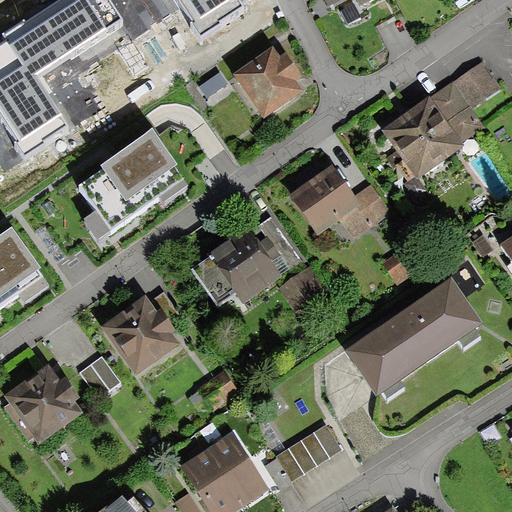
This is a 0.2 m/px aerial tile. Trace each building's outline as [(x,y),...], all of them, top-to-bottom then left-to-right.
[(0,47),(0,113),(19,142),(15,145),(24,159),(44,146),(41,142),(64,128),(30,77),(117,20),(103,0),(68,0),(25,28),(23,24),(2,38),(6,44),(0,47)] [(179,0),(196,24),(194,27),(201,40),(220,29),(218,25),(242,10),(236,0),(179,0)] [(233,74),(266,119),(305,90),(298,80),(304,76),(286,52),(281,56),(273,45),(233,74)] [(482,63),(455,81),(472,106),(499,88),(482,63)] [(220,72),(200,86),(208,97),(228,83),(220,72)] [(455,81),(430,97),(461,143),(485,127),(472,106),(455,81)] [(382,128),(418,179),(465,147),(461,143),(430,97),(382,128)] [(85,224),(99,243),(158,201),(163,208),(190,189),(154,138),(83,189),(100,213),(85,224)] [(290,192),(320,233),(342,217),(362,203),(356,194),(333,162),(290,192)] [(371,184),(356,194),(362,203),(342,217),(355,236),(390,212),(371,184)] [(272,217),(259,225),(267,236),(282,257),(290,270),(302,262),(272,217)] [(191,267),(218,305),(235,293),(243,304),(284,276),(275,262),(282,257),(267,236),(260,241),(250,227),(191,267)] [(511,227),(496,239),(511,260),(511,227)] [(0,247),(0,300),(37,273),(12,239),(0,247)] [(402,252),(384,263),(398,285),(416,274),(402,252)] [(311,269),(280,289),(297,315),(328,295),(311,269)] [(346,354),(378,400),(385,395),(389,401),(404,390),(400,384),(459,343),(464,350),(480,339),(475,332),(484,326),(452,280),(346,354)] [(163,292),(151,301),(173,332),(186,323),(163,292)] [(101,326),(135,375),(182,344),(173,332),(151,301),(147,296),(101,326)] [(101,357),(80,373),(98,397),(119,382),(101,357)] [(36,437),(39,441),(83,411),(76,401),(81,398),(66,377),(62,380),(51,364),(6,394),(11,401),(4,405),(29,441),(36,437)] [(276,455),(278,459),(266,466),(279,488),(343,449),(327,423),(276,455)] [(210,511),(237,511),(271,491),(235,433),(182,466),(210,511)] [(200,511),(189,494),(176,502),(181,511),(200,511)] [(100,511),(146,511),(134,497),(126,503),(120,496),(100,511)]
